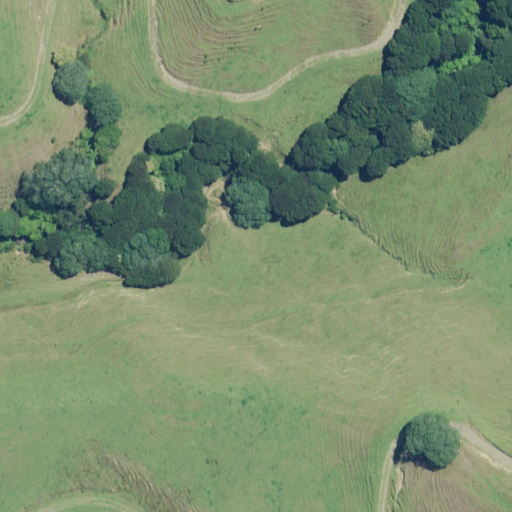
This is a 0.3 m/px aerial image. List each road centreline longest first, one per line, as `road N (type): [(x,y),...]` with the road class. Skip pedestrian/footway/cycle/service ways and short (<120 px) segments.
road 1 (track): [(511,461),(461,426),(434,424),(401,447),(387,511)]
road 2 (track): [(0,123),(35,100),(58,0)]
